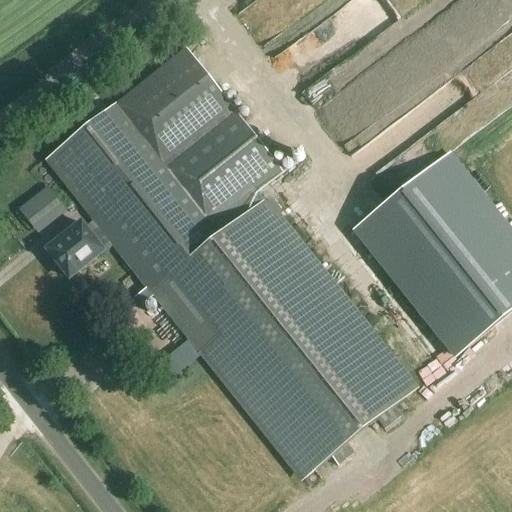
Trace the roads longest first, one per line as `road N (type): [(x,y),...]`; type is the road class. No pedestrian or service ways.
road 1 (unclassified): [(0,120),(160,0)]
road 2 (tertiary): [(121,511),(0,356)]
